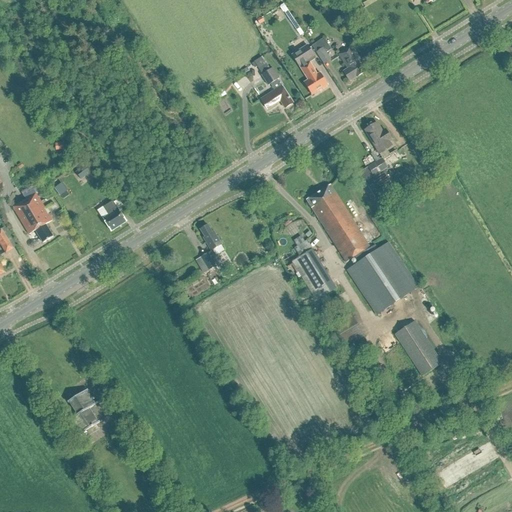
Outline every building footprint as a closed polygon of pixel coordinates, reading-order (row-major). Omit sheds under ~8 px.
[(331,60),(324,49),(329,46),(325,39),(313,46),(325,64),(331,60)] [(303,46),(300,41),(294,46),(297,51),(303,46)] [(292,55),(309,81),(305,83),(313,96),(329,86),(321,73),(318,75),(309,62),(315,58),(307,45),(292,55)] [(351,82),(365,72),(359,63),(362,61),(353,46),(339,55),(348,69),(344,72),(351,82)] [(268,86),(275,81),(269,72),(262,77),(268,86)] [(285,109),(293,104),(282,87),(260,101),(267,110),(280,102),(285,109)] [(331,88),(316,96),(321,104),(336,96),(331,88)] [(384,145),(392,140),(386,130),(382,132),(377,124),(365,131),(376,150),(377,149),(383,158),(368,167),(373,176),(387,167),(383,160),(390,156),(384,145)] [(81,180),(92,172),(87,164),(76,173),(81,180)] [(377,316),(418,289),(389,244),(374,254),(332,184),(307,200),(319,220),(320,219),(347,263),(359,255),(362,261),(347,271),(377,316)] [(43,245),(53,239),(45,226),(52,223),(35,195),(18,206),(19,208),(13,211),(29,237),(35,233),(43,245)] [(110,215),(104,219),(112,232),(127,222),(118,209),(113,201),(104,206),(110,215)] [(87,211),(96,224),(105,218),(96,204),(87,211)] [(213,251),(223,244),(214,230),(212,231),(208,224),(201,229),(206,236),(204,237),(213,251)] [(0,247),(4,253),(10,249),(0,232),(0,247)] [(337,289),(312,250),(293,262),(318,300),(337,289)] [(208,254),(201,258),(208,270),(216,266),(208,254)] [(343,349),(365,336),(352,314),(330,326),(343,349)] [(422,377),(442,365),(415,322),(395,335),(422,377)] [(90,392),(70,405),(71,406),(72,406),(80,418),(73,422),(82,434),(100,422),(93,411),(102,405),(101,404),(98,406),(90,394),(91,393),(90,392)] [(489,442),(445,472),(453,483),(497,453),(489,442)] [(511,482),(468,503),(472,511),(494,511),(511,504),(511,482)]
